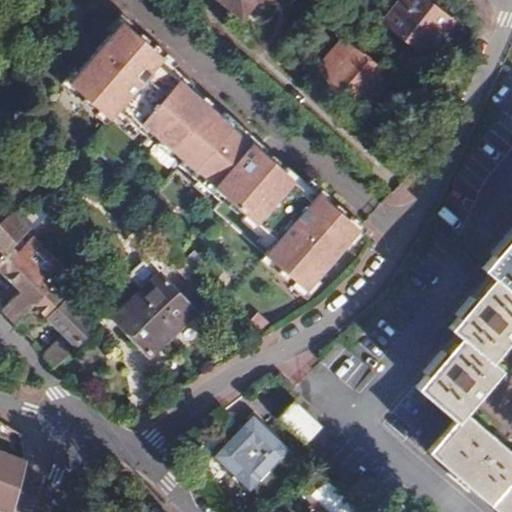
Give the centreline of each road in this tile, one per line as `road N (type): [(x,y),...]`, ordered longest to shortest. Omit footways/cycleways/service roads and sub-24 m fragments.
road 1 (residential): [(507,0),(444,169),(376,283),(336,321),(209,392),(143,456)]
road 2 (unknown): [(359,418),(493,225)]
road 3 (residential): [(84,424),(0,329)]
